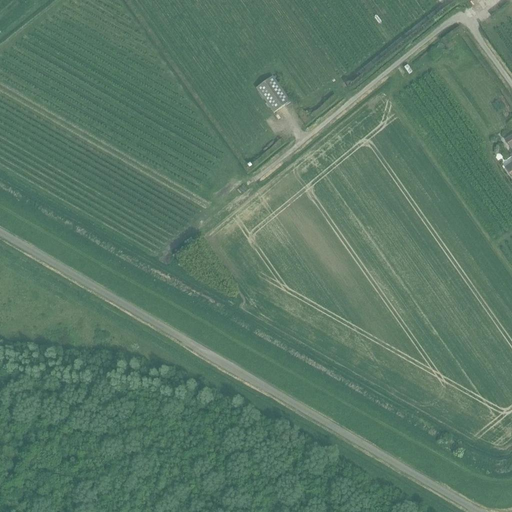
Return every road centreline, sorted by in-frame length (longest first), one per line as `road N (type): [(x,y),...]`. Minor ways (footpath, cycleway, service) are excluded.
road 1 (unclassified): [(478,511),(0,237)]
road 2 (unclassified): [(249,184),(461,16),(511,87)]
